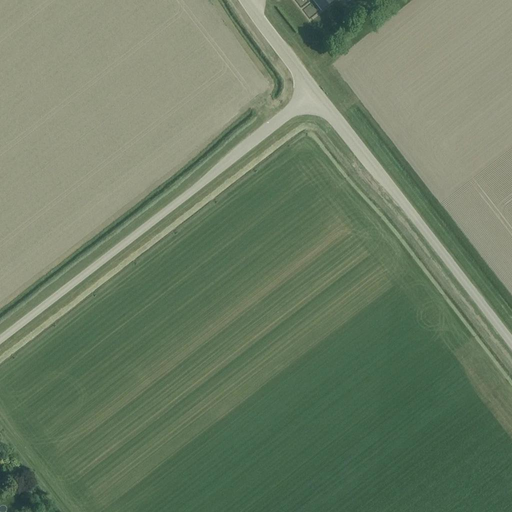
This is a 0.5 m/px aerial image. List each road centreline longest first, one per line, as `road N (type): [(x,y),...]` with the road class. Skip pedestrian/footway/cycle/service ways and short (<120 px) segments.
road 1 (unclassified): [(0,341),(313,91)]
road 2 (unclassified): [(511,343),(313,91)]
